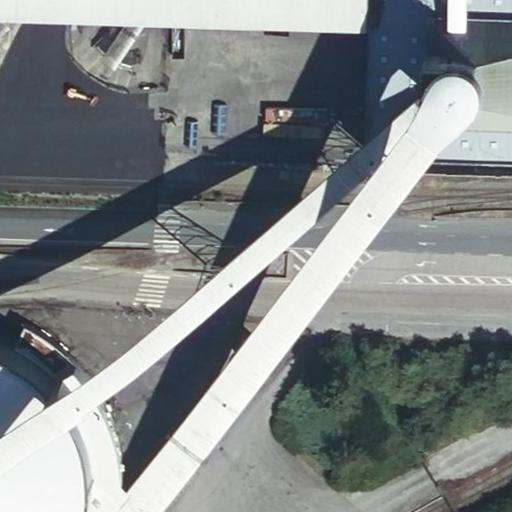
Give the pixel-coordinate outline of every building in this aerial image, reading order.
[(372,0),(0,0),(0,7),(372,19),(372,0)] [(511,0),(372,0),(372,19),(368,150),(511,154),(511,0)] [(0,511),(86,511),(87,507),(89,497),(89,487),(89,477),(88,467),(86,457),(84,447),(81,438),(77,429),(73,420),(68,411),(63,403),(56,395),(50,388),(35,374),(10,358),(0,354),(0,511)] [(118,511),(130,497),(120,490),(118,451),(109,422),(100,401),(86,380),(76,368),(50,388),(56,395),(63,403),(68,411),(73,420),(77,429),(81,438),(84,447),(86,457),(88,467),(89,477),(89,487),(89,497),(87,507),(86,511),(118,511)] [(180,494),(238,410),(207,388),(130,502),(139,508),(158,479),(180,494)]
